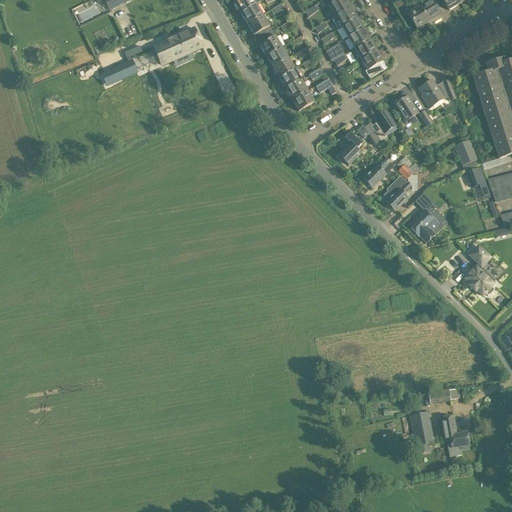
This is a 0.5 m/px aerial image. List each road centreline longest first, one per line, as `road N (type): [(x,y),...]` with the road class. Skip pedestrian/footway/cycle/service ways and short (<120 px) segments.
road 1 (residential): [(296,143),(207,0)]
road 2 (residential): [(407,256),(296,143)]
road 3 (unclassified): [(511,371),(489,336),(407,256)]
road 4 (residential): [(296,143),(412,66)]
